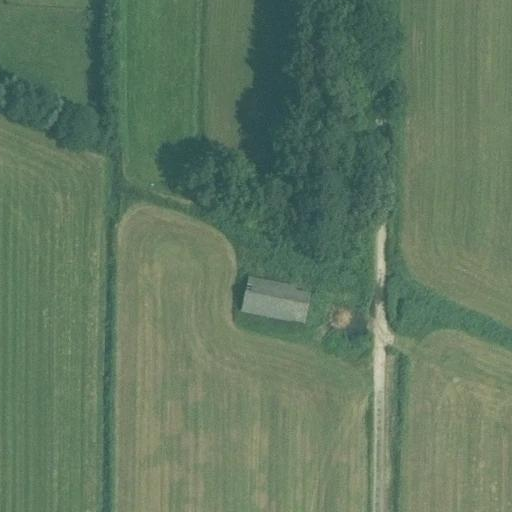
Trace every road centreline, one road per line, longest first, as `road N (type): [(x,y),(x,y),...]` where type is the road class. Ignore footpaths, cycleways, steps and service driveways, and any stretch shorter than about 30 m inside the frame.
road 1 (track): [(380,336),(384,0)]
road 2 (track): [(379,511),(380,336),(407,344)]
